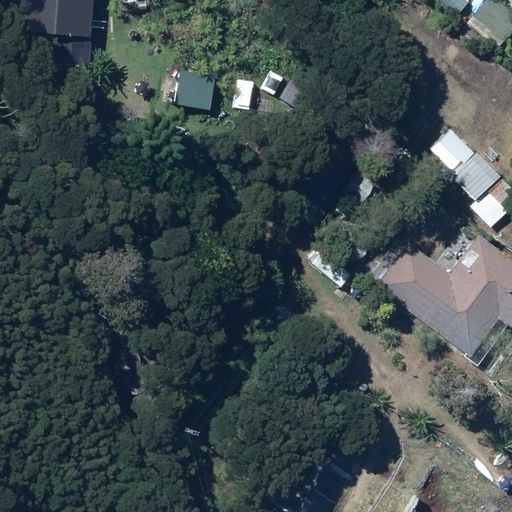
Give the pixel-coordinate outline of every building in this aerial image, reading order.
[(16,0),(16,19),(31,20),(30,31),(87,35),(89,0),(16,0)] [(464,0),(437,0),(456,16),(467,2),(464,0)] [(511,22),(501,14),(505,8),(494,0),(484,0),(467,23),(498,47),(511,28),(511,22)] [(386,146),(380,153),(391,162),(397,154),(386,146)] [(360,175),(346,194),(359,202),(372,183),(360,175)] [(486,192),(506,213),(511,207),(511,190),(500,178),(486,192)] [(340,195),(331,208),(345,218),(354,205),(340,195)] [(372,285),(467,356),(496,318),(511,329),(511,261),(477,235),(447,275),(404,243),(372,285)] [(314,434),(265,511),(330,511),(361,463),(314,434)]
